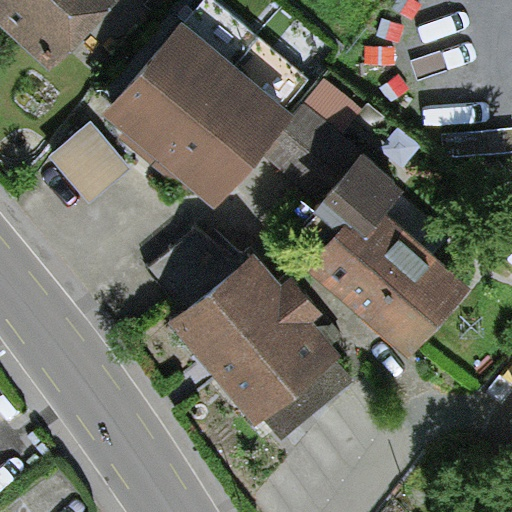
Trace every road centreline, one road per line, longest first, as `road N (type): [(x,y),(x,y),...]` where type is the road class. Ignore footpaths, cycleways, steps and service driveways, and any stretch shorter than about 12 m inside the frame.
road 1 (unknown): [(61,275),(142,219),(171,209),(230,215),(312,282),(397,367),(419,402),(511,432)]
road 2 (secondary): [(171,511),(131,445),(0,276)]
